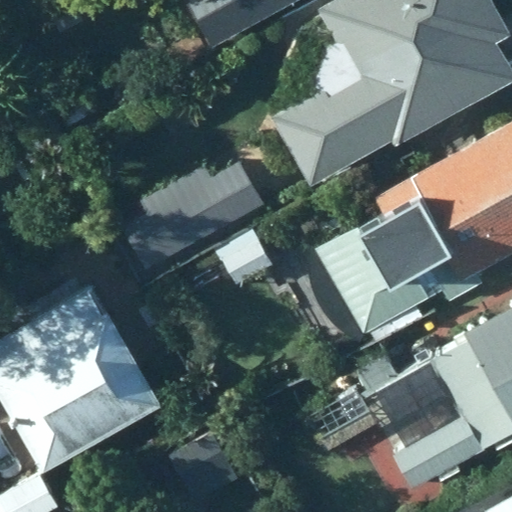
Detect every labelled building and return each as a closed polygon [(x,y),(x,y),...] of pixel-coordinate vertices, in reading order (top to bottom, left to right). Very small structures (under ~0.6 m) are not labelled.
[(187,0),(211,41),(282,0),(187,0)] [(506,22),(493,0),(317,0),(313,3),(332,37),(324,43),(313,72),(317,83),(269,110),(308,179),(389,134),(392,139),(511,71),(511,64),(493,31),(506,22)] [(72,51),(22,76),(53,139),(103,115),(72,51)] [(511,244),(511,111),(406,171),(409,177),(381,195),(385,202),(312,244),(360,329),(441,283),(448,295),(480,278),(473,266),(511,244)] [(119,222),(143,263),(261,197),(237,155),(208,171),(202,160),(138,196),(144,208),(119,222)] [(244,229),(221,242),(229,258),(253,244),(244,229)] [(89,276),(0,329),(0,390),(41,464),(157,398),(89,276)] [(511,297),(460,326),(462,332),(428,351),(461,411),(391,449),(408,479),(511,422),(511,297)] [(357,385),(306,411),(327,444),(374,419),(357,385)] [(18,461),(0,472),(0,505),(4,511),(35,511),(46,506),(18,461)] [(511,511),(511,487),(483,504),(487,511),(511,511)]
